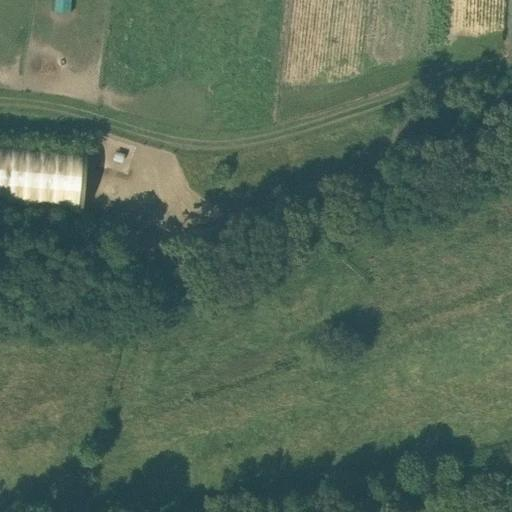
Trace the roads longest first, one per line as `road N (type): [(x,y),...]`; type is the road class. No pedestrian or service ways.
road 1 (track): [(511,66),(414,88),(277,134),(214,144),(0,99)]
road 2 (track): [(293,511),(511,470)]
